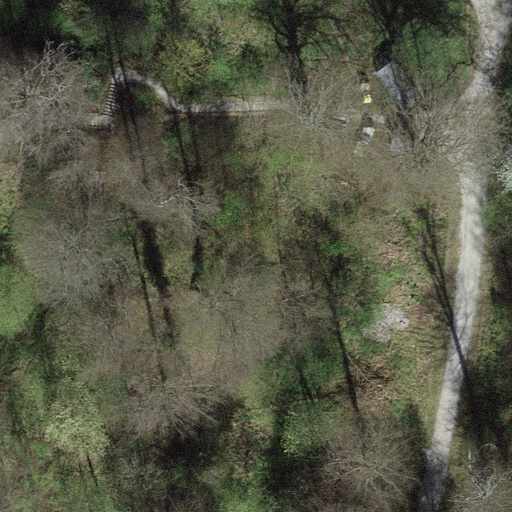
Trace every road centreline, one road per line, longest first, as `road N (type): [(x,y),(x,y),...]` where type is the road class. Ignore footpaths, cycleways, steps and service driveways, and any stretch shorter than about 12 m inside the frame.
road 1 (track): [(475,140),(469,256),(418,511)]
road 2 (track): [(499,0),(475,140)]
